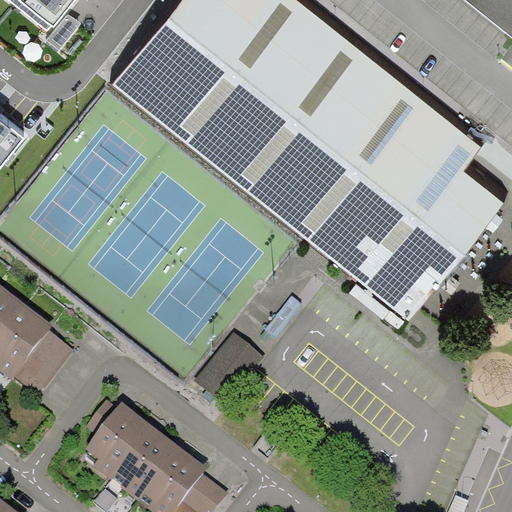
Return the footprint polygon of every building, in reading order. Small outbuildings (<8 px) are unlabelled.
[(18,0),(46,22),(63,0),(18,0)] [(298,0),(186,0),(117,87),(411,320),(488,223),(506,201),(469,171),(487,149),(298,0)] [(511,0),(471,0),(511,31),(511,30),(511,0)] [(67,11),(48,37),(62,47),(81,21),(67,11)] [(0,112),(0,164),(25,132),(0,112)] [(49,327),(0,288),(0,367),(10,376),(12,373),(44,333),(49,327)] [(294,299),(267,331),(275,337),(302,305),(294,299)] [(69,353),(44,333),(12,373),(37,393),(69,353)] [(236,334),(196,382),(226,407),(266,359),(236,334)] [(208,463),(124,399),(119,406),(109,398),(88,424),(100,434),(81,457),(110,480),(93,502),(105,511),(130,511),(139,501),(153,511),(169,511),(171,510),(202,471),(208,463)] [(202,471),(171,510),(172,511),(210,511),(227,492),(202,471)] [(18,511),(0,497),(0,511),(18,511)]
